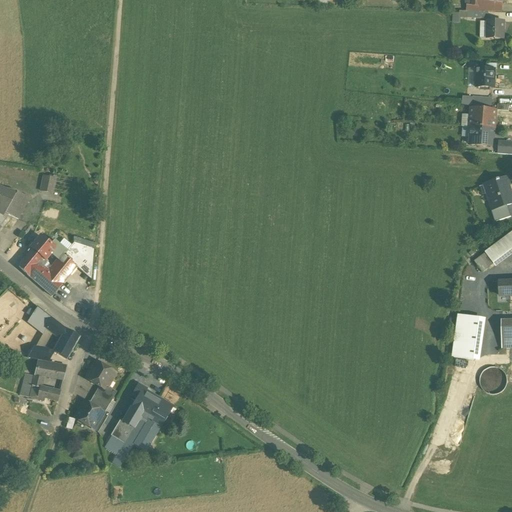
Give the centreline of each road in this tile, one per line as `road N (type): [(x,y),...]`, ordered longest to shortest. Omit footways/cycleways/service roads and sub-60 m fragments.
road 1 (tertiary): [(0,266),(62,315),(169,369),(322,478),(390,511)]
road 2 (track): [(120,0),(89,329)]
road 3 (track): [(511,361),(464,364),(400,511)]
